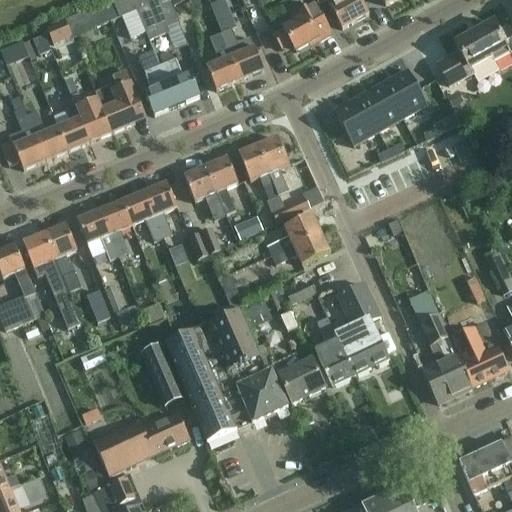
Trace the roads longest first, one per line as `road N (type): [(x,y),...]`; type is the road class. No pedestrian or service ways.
road 1 (residential): [(433,436),(432,416),(288,99)]
road 2 (residential): [(0,219),(288,99)]
road 3 (residential): [(288,99),(470,0)]
road 4 (tertiary): [(268,511),(433,436)]
